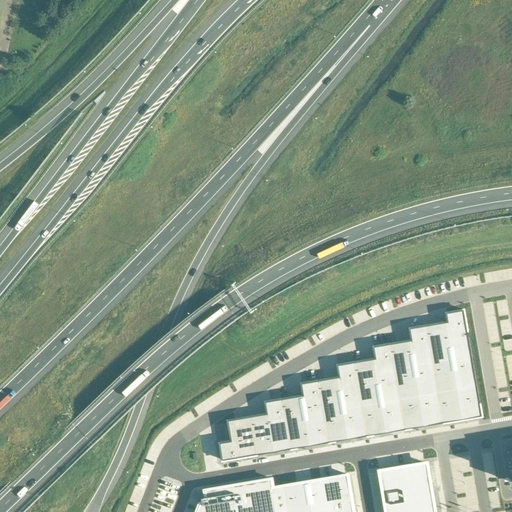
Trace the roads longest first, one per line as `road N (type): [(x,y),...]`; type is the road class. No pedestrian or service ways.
road 1 (unclassified): [(511,426),(196,480),(169,462),(192,430),(334,343),(429,304),(511,286)]
road 2 (motorway): [(0,508),(169,349),(259,283),(395,219),(511,195)]
road 3 (motorway): [(89,511),(214,229),(365,19)]
road 4 (motorway): [(0,398),(167,234),(365,19)]
road 5 (motorway): [(247,0),(134,119),(0,287)]
road 6 (motorway): [(194,0),(0,249)]
road 7 (motorway): [(175,0),(93,88),(0,166)]
